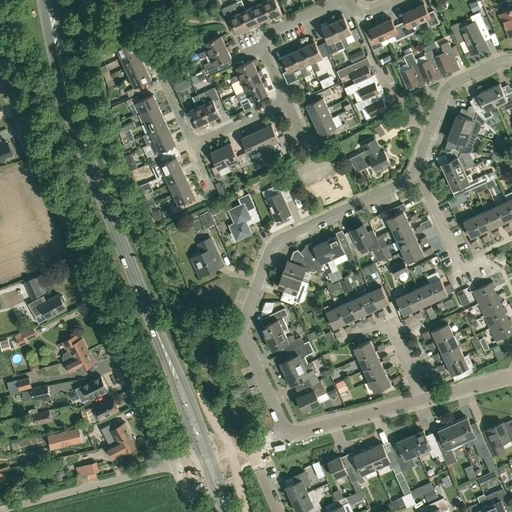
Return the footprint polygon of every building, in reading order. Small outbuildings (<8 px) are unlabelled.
[(261,26),(259,23),(252,6),(245,9),(241,0),(240,0),(236,2),(240,11),(248,27),(255,25),(255,27),(258,26),(258,27),(261,26)] [(272,21),(270,18),(263,1),(256,4),(254,0),(248,0),(252,6),(259,23),(266,20),(267,22),(269,21),(269,22),(272,21)] [(262,0),(263,1),(270,18),(277,15),(278,17),(280,16),(280,17),(283,16),(275,0),(262,0)] [(478,1),(469,3),(471,10),(479,8),(478,1)] [(413,9),(420,22),(426,19),(430,27),(440,23),(434,10),(428,13),(424,4),(413,9)] [(248,27),(240,11),(234,14),(230,5),(226,7),(237,32),(244,30),(245,32),(247,31),(247,32),(250,31),(248,27)] [(511,8),(500,14),(503,21),(502,21),(504,28),(506,27),(510,36),(511,35),(511,8)] [(420,22),(413,9),(402,14),(406,21),(401,24),(406,36),(415,32),(412,26),(420,22)] [(480,29),(486,27),(479,12),(471,16),(474,22),(460,28),(471,54),(488,46),(480,29)] [(339,20),(333,22),(341,38),(345,47),(349,45),(345,36),(352,33),(343,13),(341,14),(341,16),(338,17),(339,20)] [(328,55),(338,50),(334,41),(341,38),(333,22),(332,18),(329,20),(330,21),(321,25),(322,27),(328,41),(323,43),(328,55)] [(406,36),(401,24),(395,26),(391,19),(380,24),(386,38),(393,34),(396,41),(406,36)] [(373,36),(368,39),(373,51),(383,46),(380,40),(386,38),(380,24),(370,29),(373,36)] [(201,57),(210,53),(226,46),(224,40),(225,39),(224,36),(226,35),(225,33),(205,42),(208,49),(199,53),(201,57)] [(310,43),(304,46),(312,62),(316,71),(320,69),(316,60),(328,55),(323,43),(317,46),(313,38),(311,39),(312,40),(309,41),(310,43)] [(121,58),(138,50),(133,40),(120,46),(117,41),(106,46),(109,51),(116,48),(121,58)] [(444,52),(434,57),(442,73),(452,68),(450,64),(457,61),(448,41),(441,44),(444,52)] [(293,51),(300,67),(304,76),(309,74),(305,65),(312,62),(304,46),(303,42),(300,44),(300,45),(298,46),(299,48),(293,51)] [(226,46),(210,53),(213,59),(204,63),(208,74),(220,69),(217,63),(231,57),(228,51),(230,50),(229,47),(231,47),(230,44),(226,46)] [(300,67),(293,51),(292,47),(289,48),(290,50),(287,51),(288,53),(282,56),(288,70),(283,72),(288,84),(298,79),(294,70),(300,67)] [(404,50),(406,55),(412,52),(414,52),(411,47),(404,50)] [(427,60),(418,65),(423,76),(425,80),(442,73),(434,57),(431,49),(424,52),(427,60)] [(142,60),(138,50),(121,58),(125,67),(142,60)] [(423,76),(418,65),(412,52),(404,56),(409,68),(400,72),(408,88),(418,83),(416,79),(423,76)] [(353,63),(359,61),(355,53),(350,56),(353,63)] [(185,57),(178,60),(181,67),(188,63),(185,57)] [(242,78),(258,71),(255,64),(257,63),(256,61),(257,60),(256,58),(236,67),(240,73),(230,78),(232,82),(242,78)] [(147,70),(142,60),(125,67),(130,77),(147,70)] [(363,66),(360,60),(337,71),(340,78),(352,73),(356,83),(372,76),(367,65),(363,66)] [(261,69),(258,71),(242,78),(245,84),(235,89),(237,93),(246,89),(262,81),(260,75),(262,74),(261,72),(262,71),(261,69)] [(147,70),(130,77),(134,87),(127,91),(129,96),(140,91),(138,86),(151,80),(147,70)] [(324,88),(334,83),(331,76),(320,81),(324,88)] [(372,76),(356,83),(345,88),(348,95),(359,90),(363,99),(375,94),(379,92),(372,76)] [(184,79),(187,87),(192,84),(188,77),(184,79)] [(262,81),(246,89),(237,93),(240,99),(245,110),(256,104),(254,99),(268,93),(264,86),(267,85),(266,83),(267,82),(266,80),(262,81)] [(500,83),(489,88),(497,106),(503,103),(506,110),(511,107),(511,91),(506,95),(500,83)] [(202,104),(209,120),(211,123),(213,122),(212,121),(215,119),(214,118),(220,115),(214,101),(220,98),(214,87),(204,92),(208,101),(202,104)] [(311,114),(328,107),(323,97),(331,93),(329,87),(317,93),(320,98),(307,104),(311,114)] [(497,106),(489,88),(478,93),(483,105),(475,109),(475,111),(482,117),(487,122),(491,120),(489,117),(493,116),(490,109),(497,106)] [(141,112),(158,104),(153,94),(140,100),(137,95),(126,100),(129,106),(136,102),(141,112)] [(209,120),(202,104),(198,94),(193,97),(197,106),(191,109),(200,128),(202,127),(202,125),(204,124),(203,123),(209,120)] [(375,94),(363,99),(356,103),(359,110),(367,107),(371,117),(387,110),(382,98),(378,100),(375,94)] [(158,104),(141,112),(145,122),(162,114),(158,104)] [(469,118),(458,113),(453,125),(470,132),(476,134),(480,122),(482,117),(475,111),(475,109),(473,105),(469,106),(471,112),(469,118)] [(328,107),(311,114),(316,124),(332,116),(328,107)] [(162,114),(145,122),(150,132),(167,124),(162,114)] [(332,116),(316,124),(320,134),(333,128),(336,133),(347,128),(345,123),(337,126),(332,116)] [(374,126),(379,135),(393,127),(389,118),(374,126)] [(272,123),(262,128),(269,145),(279,140),(283,148),(289,146),(284,134),(278,137),(272,123)] [(150,132),(154,141),(155,142),(171,134),(167,124),(150,132)] [(460,142),(457,150),(461,151),(466,152),(472,152),(474,147),(472,146),(474,140),(476,134),(470,132),(453,125),(449,138),(460,142)] [(269,145),(262,128),(252,133),(259,149),(269,145)] [(259,149),(252,133),(242,137),(248,151),(243,153),(248,164),(254,162),(250,154),(259,149)] [(171,134),(155,142),(154,141),(149,143),(154,154),(147,157),(150,162),(154,160),(161,157),(165,155),(163,150),(176,144),(171,134)] [(365,150),(350,158),(357,172),(372,164),(376,170),(391,162),(384,149),(382,151),(375,138),(363,145),(365,150)] [(0,159),(12,154),(10,152),(12,151),(9,143),(7,143),(6,141),(2,142),(0,143),(0,159)] [(231,142),(221,147),(228,164),(239,159),(242,167),(248,164),(243,153),(237,155),(231,142)] [(228,164),(221,147),(211,151),(217,165),(212,167),(217,179),(223,176),(219,168),(228,164)] [(464,169),(461,163),(469,159),(466,152),(461,151),(457,150),(454,148),(453,150),(445,153),(449,160),(442,164),(448,176),(464,169)] [(132,170),(138,167),(132,153),(125,155),(132,170)] [(161,157),(154,160),(150,162),(152,168),(153,168),(157,178),(165,174),(182,166),(177,156),(164,163),(161,157)] [(186,176),(182,166),(165,174),(169,184),(186,176)] [(464,169),(448,176),(454,189),(464,184),(467,190),(490,180),(486,173),(474,179),(470,173),(466,175),(464,169)] [(501,175),(503,179),(511,175),(511,170),(501,175)] [(135,176),(138,183),(146,179),(143,172),(135,176)] [(191,186),(186,176),(169,184),(174,194),(191,186)] [(284,198),(291,195),(284,181),(271,187),(275,194),(265,199),(275,220),(291,213),(284,198)] [(191,186),(174,194),(178,204),(171,207),(173,212),(184,207),(182,202),(196,196),(191,186)] [(253,223),(260,220),(254,208),(255,207),(249,194),(239,198),(242,204),(229,210),(235,222),(229,225),(237,240),(252,233),(246,220),(251,218),(253,223)] [(511,209),(508,201),(497,206),(504,222),(511,218),(511,209)] [(402,203),(395,207),(398,211),(405,207),(402,203)] [(497,206),(486,211),(494,227),(504,222),(497,206)] [(390,216),(387,217),(392,229),(409,221),(404,210),(397,213),(395,207),(387,211),(390,216)] [(157,210),(151,212),(155,221),(161,218),(157,210)] [(214,224),(208,211),(199,215),(206,228),(214,224)] [(486,211),(475,216),(483,232),(494,227),(486,211)] [(483,232),(475,216),(464,221),(471,237),(483,232)] [(414,232),(409,221),(392,229),(398,240),(414,232)] [(372,248),(380,244),(378,240),(373,242),(368,231),(364,223),(351,229),(351,230),(356,240),(359,247),(362,253),(369,250),(372,248)] [(414,232),(398,240),(403,251),(419,243),(414,232)] [(349,260),(356,257),(347,239),(341,242),(338,235),(326,241),(329,247),(333,257),(334,257),(337,263),(348,258),(349,260)] [(211,237),(199,243),(203,252),(195,256),(200,265),(196,266),(200,275),(217,268),(212,256),(218,253),(211,237)] [(337,263),(334,257),(333,257),(329,247),(326,241),(314,246),(317,251),(305,257),(315,268),(323,265),(322,262),(327,260),(331,268),(333,272),(338,270),(336,265),(337,265),(337,263)] [(424,254),(419,243),(403,251),(408,262),(424,254)] [(309,272),(310,270),(311,271),(314,272),(317,269),(315,268),(305,257),(304,255),(304,256),(301,252),(295,255),(293,261),(288,260),(283,273),(301,280),(305,271),(309,272)] [(105,262),(108,268),(115,265),(112,258),(105,262)] [(405,261),(391,267),(395,275),(408,268),(405,261)] [(359,269),(363,276),(377,269),(374,262),(359,269)] [(420,263),(414,266),(417,273),(423,270),(420,263)] [(308,282),(301,280),(283,273),(278,286),(286,289),(283,299),(291,302),(295,300),(298,301),(303,300),(306,293),(305,290),(308,282)] [(347,276),(327,285),(332,296),(352,288),(347,276)] [(25,282),(27,286),(32,298),(43,293),(35,277),(25,282)] [(429,283),(437,299),(448,294),(440,277),(429,283)] [(493,281),(473,290),(479,303),(497,294),(494,288),(496,287),(493,281)] [(429,283),(418,288),(426,304),(437,299),(429,283)] [(382,285),(371,290),(378,306),(389,301),(382,285)] [(426,304),(418,288),(407,293),(415,309),(426,304)] [(378,306),(371,290),(360,296),(367,311),(378,306)] [(415,309),(407,293),(396,298),(404,314),(415,309)] [(497,294),(479,303),(485,315),(503,307),(502,307),(499,300),(502,299),(499,293),(497,294)] [(44,295),(28,304),(38,323),(48,318),(66,308),(63,302),(65,301),(65,300),(63,295),(61,295),(60,296),(59,294),(46,301),(44,295)] [(367,311),(360,296),(349,301),(356,317),(367,311)] [(445,302),(448,310),(456,306),(452,299),(445,302)] [(274,311),(275,301),(264,300),(263,310),(274,311)] [(356,317),(349,301),(338,306),(345,322),(356,317)] [(338,306),(330,310),(328,305),(324,307),(334,327),(345,322),(338,306)] [(503,307),(485,315),(490,328),(508,319),(505,312),(507,311),(505,306),(502,307),(503,307)] [(285,307),(272,314),(275,320),(261,326),(267,338),(284,330),(288,328),(283,316),(288,314),(285,307)] [(508,319),(490,328),(496,340),(511,333),(511,327),(511,325),(511,324),(511,321),(511,318),(508,319)] [(437,341),(453,334),(448,322),(432,330),(437,341)] [(26,341),(36,335),(33,328),(22,333),(23,335),(16,339),(20,346),(27,343),(26,341)] [(284,330),(267,338),(272,349),(285,343),(289,350),(302,344),(304,343),(301,336),(295,338),(294,335),(292,334),(287,336),(284,330)] [(453,334),(437,341),(442,352),(458,345),(453,334)] [(76,335),(63,342),(65,348),(68,346),(70,350),(64,353),(63,358),(65,362),(88,350),(82,338),(79,340),(76,335)] [(0,342),(2,349),(10,346),(8,339),(0,341),(0,342)] [(360,358),(376,350),(371,339),(354,347),(360,358)] [(281,363),(280,364),(279,366),(281,370),(283,371),(285,370),(286,373),(304,365),(304,364),(308,362),(305,355),(314,351),(309,340),(304,343),(302,344),(289,350),(287,351),(290,358),(281,362),(281,363)] [(458,345),(442,352),(447,363),(450,362),(461,357),(464,356),(458,345)] [(65,362),(66,362),(63,364),(67,371),(69,370),(70,372),(79,367),(80,370),(95,363),(88,350),(65,362)] [(365,369),(381,361),(376,350),(360,358),(365,369)] [(450,362),(447,363),(452,374),(460,371),(463,376),(478,370),(475,363),(468,366),(464,356),(461,357),(450,362)] [(329,372),(333,379),(355,368),(351,361),(329,372)] [(381,361),(365,369),(370,380),(386,373),(381,362),(381,361)] [(285,375),(285,377),(286,381),(288,382),(290,381),(291,384),(300,380),(303,387),(319,380),(314,369),(307,372),(304,365),(286,373),(287,374),(285,375)] [(391,384),(386,373),(370,380),(375,391),(391,384)] [(108,388),(101,375),(75,388),(82,401),(108,388)] [(32,387),(29,377),(17,380),(20,390),(32,387)] [(319,380),(303,387),(305,393),(297,397),(303,410),(321,402),(318,395),(326,391),(320,379),(319,380)] [(345,391),(341,381),(336,384),(340,393),(345,391)] [(48,384),(32,387),(35,400),(50,396),(48,384)] [(112,397),(93,407),(94,408),(93,408),(92,407),(82,409),(85,423),(99,420),(98,419),(99,418),(100,419),(119,410),(116,404),(117,403),(117,401),(116,400),(115,399),(113,399),(112,397)] [(49,410),(32,414),(34,424),(51,420),(49,410)] [(471,424),(468,418),(453,424),(456,429),(461,442),(468,439),(471,445),(474,443),(481,458),(491,454),(476,422),(471,424)] [(131,434),(132,434),(125,422),(118,426),(116,421),(102,429),(111,445),(117,442),(117,441),(131,434)] [(510,439),(508,433),(503,422),(483,431),(493,455),(504,450),(501,443),(510,439)] [(456,429),(453,424),(439,430),(445,445),(440,447),(442,453),(447,465),(457,460),(452,449),(455,447),(455,445),(461,442),(456,429)] [(69,437),(80,435),(79,429),(48,437),(51,448),(70,444),(69,437)] [(442,453),(440,447),(433,433),(426,436),(424,430),(410,436),(418,453),(431,447),(435,456),(442,453)] [(117,441),(117,442),(111,445),(108,447),(114,458),(123,453),(138,446),(135,440),(136,439),(134,435),(132,435),(132,434),(131,434),(117,441)] [(397,452),(396,450),(393,451),(402,471),(409,468),(411,467),(407,458),(418,453),(410,436),(397,442),(403,455),(401,456),(400,453),(397,452)] [(402,471),(393,451),(387,453),(383,443),(375,446),(374,445),(369,447),(370,449),(368,449),(376,467),(388,462),(391,469),(394,468),(396,473),(401,471),(402,471)] [(376,467),(368,449),(367,450),(367,448),(361,451),(362,452),(354,456),(357,462),(351,465),(358,479),(359,483),(365,481),(362,473),(376,467)] [(358,479),(351,465),(346,467),(341,456),(328,462),(335,478),(347,472),(352,482),(358,479)] [(87,473),(94,471),(98,470),(96,462),(84,465),(87,473)] [(471,464),(464,467),(469,478),(476,475),(471,464)] [(0,481),(13,479),(10,466),(0,467),(0,481)] [(503,466),(497,469),(500,475),(506,472),(503,466)] [(496,469),(490,472),(493,478),(499,475),(496,469)] [(63,470),(56,472),(59,479),(65,477),(63,470)] [(293,476),(296,482),(286,486),(292,499),(308,492),(305,486),(311,483),(306,471),(293,476)] [(427,501),(437,496),(430,481),(410,490),(414,498),(423,493),(427,501)] [(317,498),(313,489),(308,492),(292,499),(297,511),(307,507),(308,511),(310,511),(321,507),(317,498)] [(497,490),(485,496),(492,511),(506,511),(504,504),(510,502),(505,490),(498,493),(497,490)] [(402,495),(405,506),(415,503),(411,492),(402,495)] [(346,496),(334,502),(336,507),(327,511),(346,511),(345,509),(350,506),(346,496)] [(488,501),(481,504),(480,501),(469,506),(471,511),(492,511),(485,496),(488,501)] [(401,497),(392,501),(395,509),(405,505),(401,497)] [(428,511),(450,511),(444,497),(431,503),(434,509),(428,511)]
